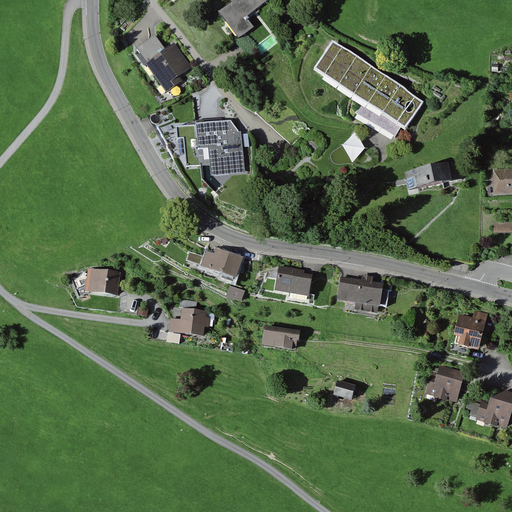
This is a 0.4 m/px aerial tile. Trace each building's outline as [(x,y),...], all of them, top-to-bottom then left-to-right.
[(224,0),(213,10),(237,40),(251,28),(244,19),(267,0),(224,0)] [(173,43),(144,63),(162,89),(191,70),(173,43)] [(406,95),(340,50),(325,73),(364,100),(355,114),(395,138),(422,94),(411,87),(406,95)] [(235,123),(173,128),(174,140),(180,139),(182,167),(201,166),(202,180),(240,176),(235,123)] [(455,163),(406,172),(409,189),(458,180),(455,163)] [(511,172),(495,173),(496,188),(507,188),(507,192),(511,192),(511,172)] [(511,222),(494,223),(494,234),(511,234),(511,222)] [(201,268),(206,258),(191,252),(187,263),(201,268)] [(208,254),(203,268),(235,278),(241,260),(217,252),(216,257),(208,254)] [(88,268),(85,292),(118,296),(121,273),(88,268)] [(301,272),(279,268),(276,290),(309,296),(312,277),(301,276),(301,272)] [(342,277),(338,302),(378,310),(383,285),(342,277)] [(242,292),(231,288),(227,297),(238,301),(242,292)] [(167,306),(161,330),(204,340),(209,315),(167,306)] [(479,318),(459,313),(450,343),(469,349),(479,318)] [(296,332),(267,329),(265,345),(294,349),(296,332)] [(460,373),(435,367),(428,399),(453,405),(460,373)] [(511,405),(511,400),(476,388),(466,416),(504,429),(511,405)]
